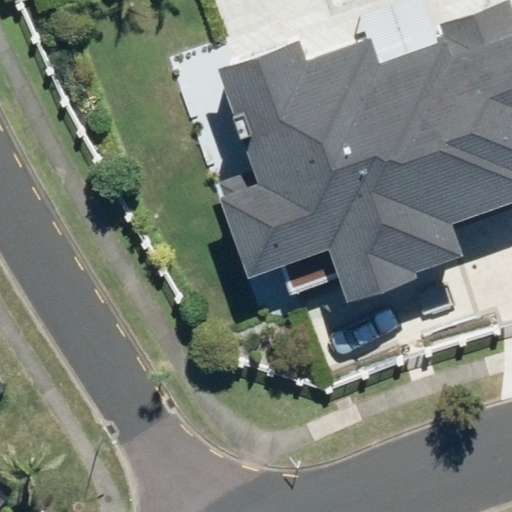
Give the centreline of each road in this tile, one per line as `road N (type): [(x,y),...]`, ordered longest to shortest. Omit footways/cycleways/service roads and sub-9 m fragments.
road 1 (residential): [(0,187),(192,511)]
road 2 (residential): [(356,511),(409,484),(511,455)]
